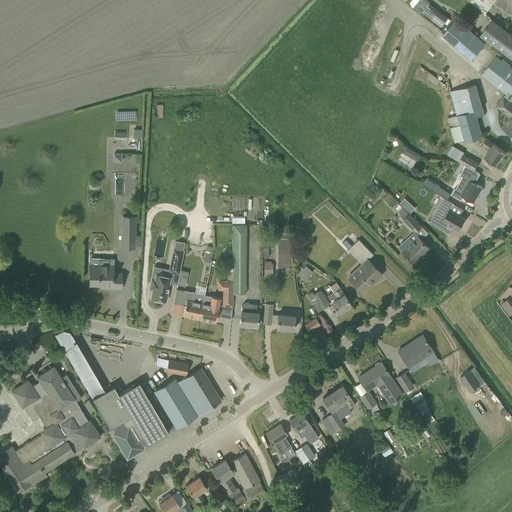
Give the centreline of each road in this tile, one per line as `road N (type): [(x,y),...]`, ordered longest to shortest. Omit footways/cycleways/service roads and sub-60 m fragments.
road 1 (tertiary): [(262,398),(440,279),(508,216)]
road 2 (tertiary): [(262,398),(217,353),(0,307)]
road 3 (residential): [(94,506),(262,398)]
road 4 (track): [(282,511),(245,430),(262,398)]
